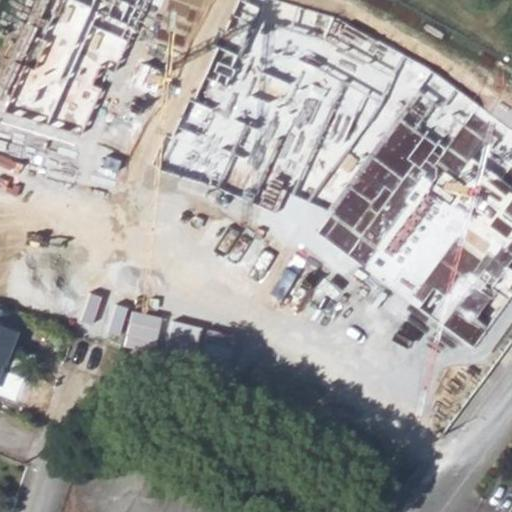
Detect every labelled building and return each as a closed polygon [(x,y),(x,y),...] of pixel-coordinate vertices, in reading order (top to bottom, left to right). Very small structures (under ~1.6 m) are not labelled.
[(3,259),(0,267),(0,297),(12,302),(25,267),(3,259)] [(39,261),(24,303),(81,323),(96,281),(39,261)] [(0,362),(19,317),(0,310),(0,362)] [(176,369),(140,345),(131,357),(168,382),(176,369)] [(124,369),(160,393),(168,382),(131,357),(124,369)]
